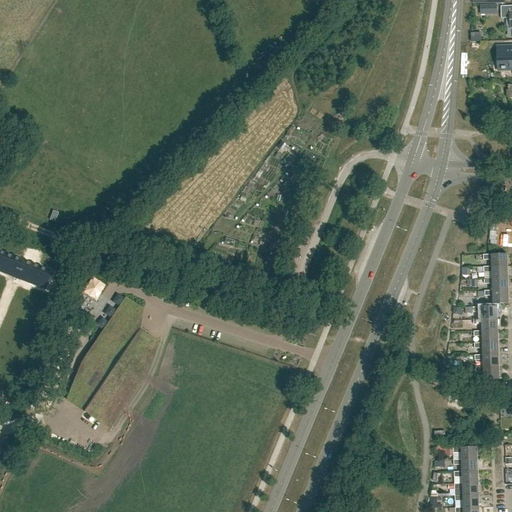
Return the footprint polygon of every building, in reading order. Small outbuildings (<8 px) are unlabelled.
[(480,6),(481,14),(491,14),(491,6),(480,6)] [(501,19),(511,18),(511,37),(511,6),(501,6),(501,19)] [(511,47),(497,48),(498,70),(511,69),(511,47)] [(274,156),(264,153),(226,205),(226,203),(214,219),(213,225),(227,228),(228,224),(239,209),(239,206),(247,208),(248,202),(285,153),(282,162),(290,153),(280,146),(282,138),(277,144),(274,156)] [(238,224),(231,223),(229,235),(236,236),(238,224)] [(220,241),(230,243),(231,236),(222,235),(220,241)] [(0,251),(0,272),(8,275),(10,270),(18,273),(23,261),(0,251)] [(492,268),(508,267),(508,255),(492,255),(483,255),(484,260),(492,260),(492,267),(492,268)] [(23,261),(18,273),(33,279),(31,284),(46,290),(53,272),(23,261)] [(492,280),(508,279),(508,267),(492,268),(492,267),(484,267),(484,272),(492,272),(492,279),(492,280)] [(493,292),(509,291),(508,279),(492,280),(492,279),(484,279),(484,285),(492,284),(493,291),(493,292)] [(509,304),(509,291),(493,292),(493,291),(485,291),(485,297),(493,296),(493,304),(509,304)] [(110,323),(83,363),(68,400),(108,428),(141,379),(156,342),(131,325),(141,310),(126,299),(121,306),(110,323)] [(481,312),(482,320),(498,319),(497,307),(482,307),(473,307),(473,313),(481,312)] [(482,332),(498,331),(498,319),(482,320),(473,320),(474,325),(482,324),(482,332)] [(483,344),(499,343),(498,331),(482,332),(474,332),(474,336),(482,336),(483,344)] [(499,343),(483,344),(474,344),(475,349),(483,349),(483,355),(483,356),(499,355),(499,343)] [(499,367),(499,360),(499,355),(483,356),(483,355),(475,356),(475,361),(483,360),(483,367),(483,368),(499,367)] [(500,380),(499,367),(483,368),(483,367),(475,368),(475,373),(484,373),(484,380),(500,380)] [(462,460),(478,460),(477,447),(461,448),(453,448),(453,453),(461,453),(462,460)] [(478,472),(478,460),(462,460),(453,460),(454,465),(462,465),(462,472),(478,472)] [(479,484),(478,472),(462,472),(454,472),(454,477),(462,477),(462,484),(479,484)] [(479,496),(479,484),(462,484),(454,484),(454,489),(463,489),(463,496),(479,496)] [(445,490),(431,490),(432,498),(445,498),(445,490)] [(463,508),(479,508),(479,496),(463,496),(455,496),(455,501),(463,501),(463,508)]
